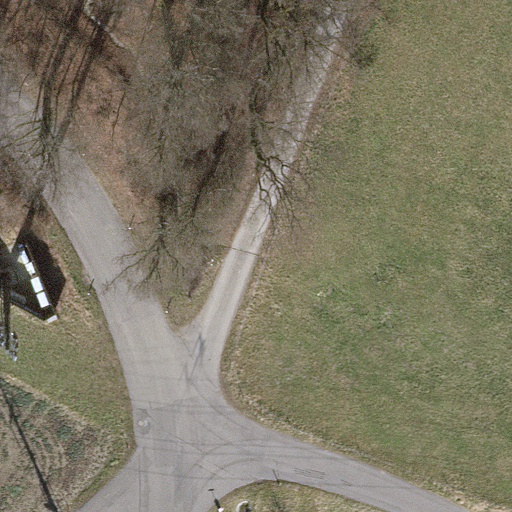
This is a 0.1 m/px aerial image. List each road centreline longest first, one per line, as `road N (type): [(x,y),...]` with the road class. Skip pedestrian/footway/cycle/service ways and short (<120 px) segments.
road 1 (track): [(341,0),(213,336),(166,382)]
road 2 (tertiary): [(0,123),(60,173),(120,277),(166,382),(185,457)]
road 3 (unclassified): [(185,457),(252,455),(320,468),(427,511)]
